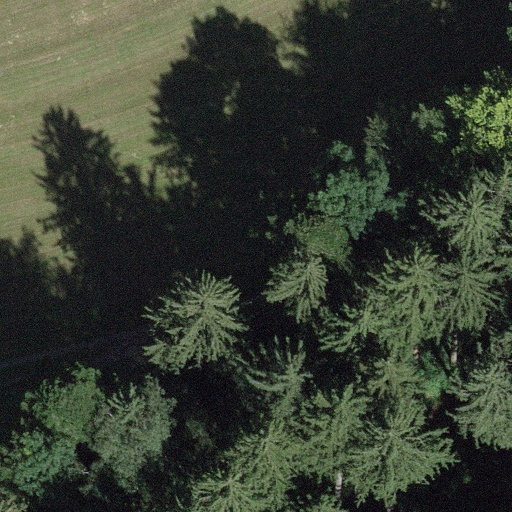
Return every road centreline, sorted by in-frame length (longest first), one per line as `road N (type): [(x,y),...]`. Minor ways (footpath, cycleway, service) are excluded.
road 1 (track): [(0,376),(249,311),(401,220),(511,125)]
road 2 (residential): [(198,511),(401,257),(511,173)]
